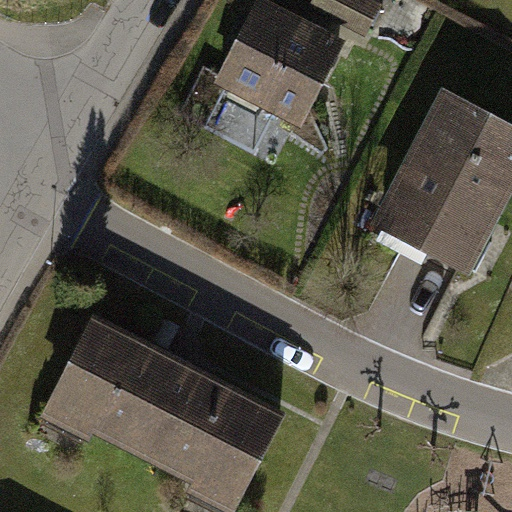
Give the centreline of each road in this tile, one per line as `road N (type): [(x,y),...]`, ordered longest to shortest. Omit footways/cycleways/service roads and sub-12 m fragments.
road 1 (residential): [(22,191),(511,404)]
road 2 (residential): [(62,133),(142,0)]
